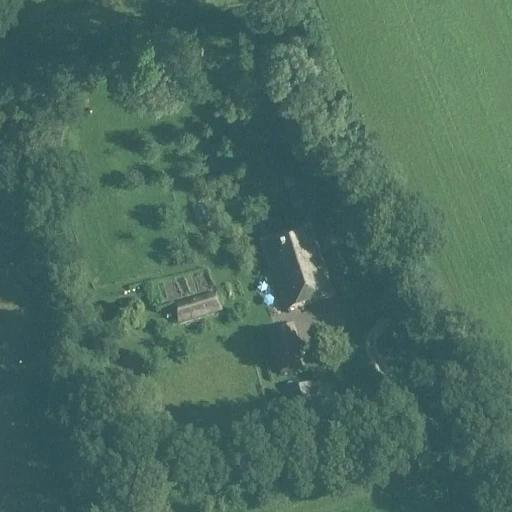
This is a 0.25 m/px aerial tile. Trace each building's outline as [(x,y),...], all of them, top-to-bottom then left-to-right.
[(332,297),(311,231),(265,246),(287,312),(332,297)] [(326,252),(343,246),(338,232),(321,238),(326,252)] [(165,292),(167,301),(207,296),(206,288),(197,289),(197,287),(165,292)] [(178,325),(221,313),(216,293),(172,306),(178,325)] [(281,376),(305,369),(293,325),(269,332),(281,376)] [(339,444),(321,383),(288,393),(306,454),(339,444)]
